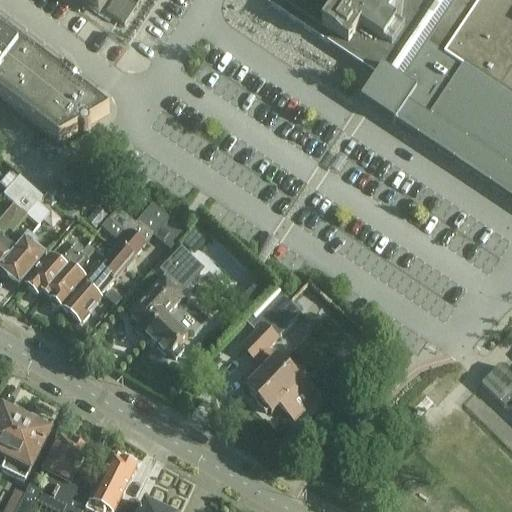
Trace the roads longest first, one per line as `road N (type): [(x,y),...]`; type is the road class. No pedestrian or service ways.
road 1 (unclassified): [(511,286),(466,325),(432,334),(143,138),(133,124),(143,102)]
road 2 (tertiary): [(289,511),(0,341)]
road 3 (unclassified): [(143,102),(5,0)]
road 4 (unclassified): [(143,102),(210,0)]
